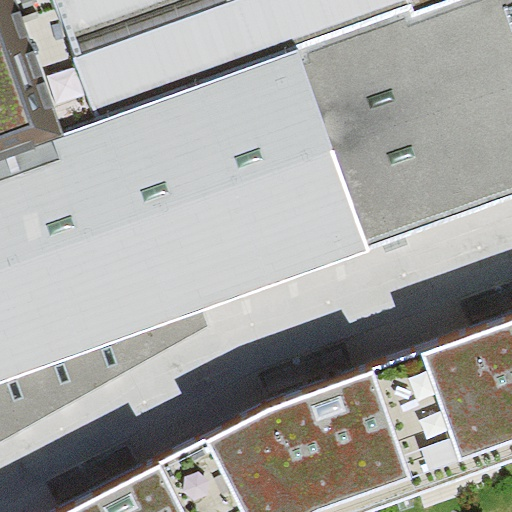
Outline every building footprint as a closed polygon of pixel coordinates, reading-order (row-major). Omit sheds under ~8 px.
[(511,0),(37,0),(84,116),(0,147),(0,367),(511,188),(511,0)] [(37,0),(0,0),(0,147),(84,116),(37,0)] [(511,431),(511,315),(416,350),(453,453),(511,431)] [(289,389),(196,436),(234,511),(297,511),(317,503),(453,453),(416,350),(289,389)] [(234,511),(196,436),(46,511),(234,511)]
